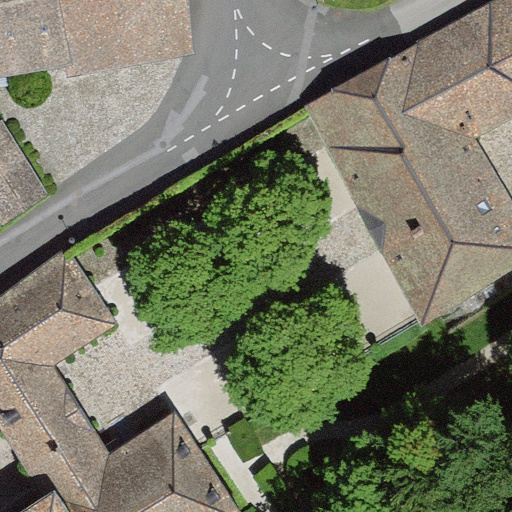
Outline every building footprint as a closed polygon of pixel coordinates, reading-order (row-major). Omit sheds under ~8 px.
[(0,0),(0,43),(92,32),(88,0),(0,0)] [(202,16),(200,0),(88,0),(92,31),(202,16)] [(511,0),(463,0),(325,76),(445,281),(511,241),(511,145),(488,105),(511,91),(511,0)] [(0,209),(41,191),(4,110),(0,112),(0,209)] [(0,511),(194,511),(244,479),(196,400),(136,438),(70,335),(123,301),(80,235),(0,285),(0,378),(48,459),(0,491),(0,511)]
